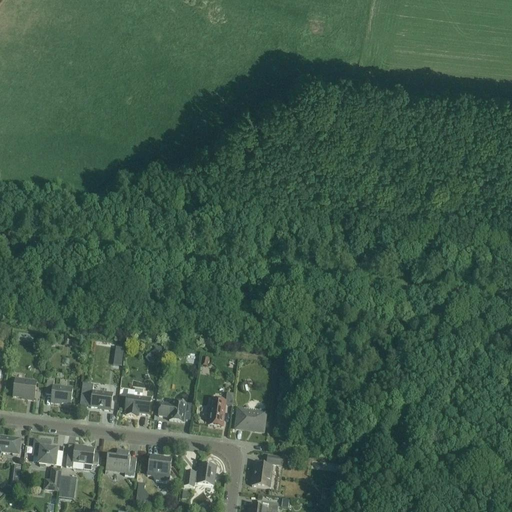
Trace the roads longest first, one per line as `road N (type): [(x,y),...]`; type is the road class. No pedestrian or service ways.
road 1 (track): [(0,235),(511,299)]
road 2 (residential): [(230,511),(236,466),(220,446),(0,418)]
